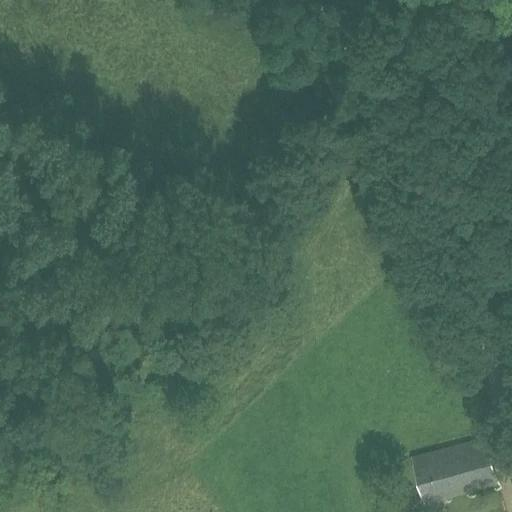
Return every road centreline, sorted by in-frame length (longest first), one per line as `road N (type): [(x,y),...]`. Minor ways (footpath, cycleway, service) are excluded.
road 1 (track): [(255,0),(391,88),(429,222)]
road 2 (track): [(429,222),(511,462)]
